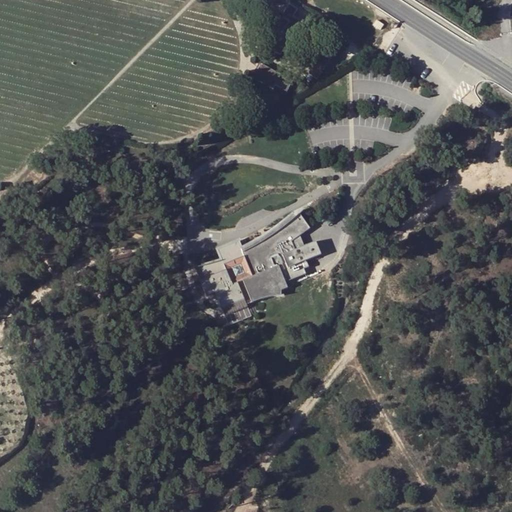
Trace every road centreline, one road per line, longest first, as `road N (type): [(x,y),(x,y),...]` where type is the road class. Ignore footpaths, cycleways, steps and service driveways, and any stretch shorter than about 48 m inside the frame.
road 1 (track): [(511,179),(478,172),(437,195),(396,242),(348,356),(296,419),(238,511)]
road 2 (track): [(348,356),(440,511)]
road 3 (secondary): [(511,80),(387,0)]
